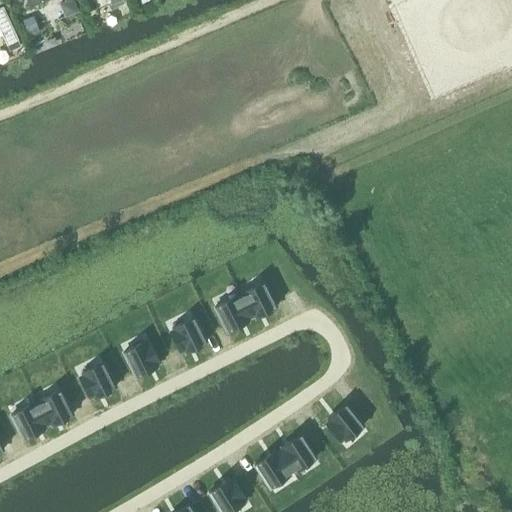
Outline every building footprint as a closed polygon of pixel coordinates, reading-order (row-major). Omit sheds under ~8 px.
[(367,0),(415,96),(448,80),(416,14),(408,0),(367,0)] [(224,290),(202,300),(222,334),(247,321),(244,316),(250,312),(256,317),(283,304),(263,272),(240,284),(236,286),(231,288),(224,290)] [(174,329),(163,333),(169,348),(170,352),(173,358),(191,350),(204,341),(192,317),(173,326),(174,329)] [(141,341),(122,351),(134,376),(158,362),(155,357),(148,345),(147,342),(142,343),(141,341)] [(81,374),(79,377),(84,386),(87,385),(92,394),(114,384),(102,360),(80,370),(81,374)] [(29,403),(8,413),(14,423),(20,438),(28,433),(40,425),(36,419),(44,416),(49,423),(69,413),(57,389),(37,399),(39,403),(31,407),(29,403)] [(346,401),(323,416),(342,444),(365,428),(346,401)] [(283,450),(279,452),(291,471),(295,468),(297,471),(316,458),(300,435),(281,447),(283,450)] [(274,452),(255,464),(270,488),(289,475),(288,473),(291,471),(279,452),(275,454),(274,452)] [(229,480),(209,492),(222,511),(229,511),(243,503),(242,501),(246,499),(234,480),(230,482),(229,480)]
